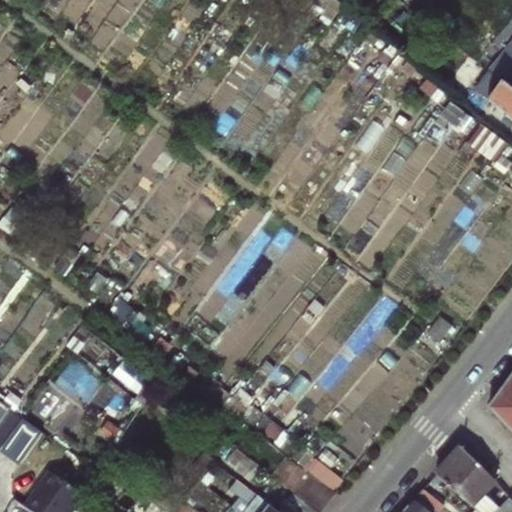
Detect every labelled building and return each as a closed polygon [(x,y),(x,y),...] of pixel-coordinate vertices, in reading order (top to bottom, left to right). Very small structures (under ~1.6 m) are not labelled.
[(511,40),(488,71),(511,90),(511,40)] [(474,88),(511,118),(511,90),(488,71),(474,88)] [(139,395),(135,399),(142,406),(158,386),(125,360),(113,374),(139,395)] [(511,374),(487,408),(511,433),(511,374)] [(21,417),(0,446),(10,453),(31,424),(21,417)] [(31,424),(10,453),(21,460),(41,432),(31,424)] [(458,447),(434,476),(454,494),(456,492),(477,511),(511,511),(511,501),(510,499),(500,510),(483,496),(494,482),(479,465),(458,447)] [(47,470),(22,506),(29,511),(68,511),(81,494),(47,470)] [(319,511),(334,494),(322,484),(309,474),(294,494),(317,511),(319,511)] [(277,511),(246,488),(231,508),(236,511),(277,511)] [(433,511),(440,504),(422,489),(418,493),(412,500),(427,511),(433,511)] [(317,511),(294,494),(278,511),(317,511)] [(427,511),(412,500),(401,511),(427,511)]
